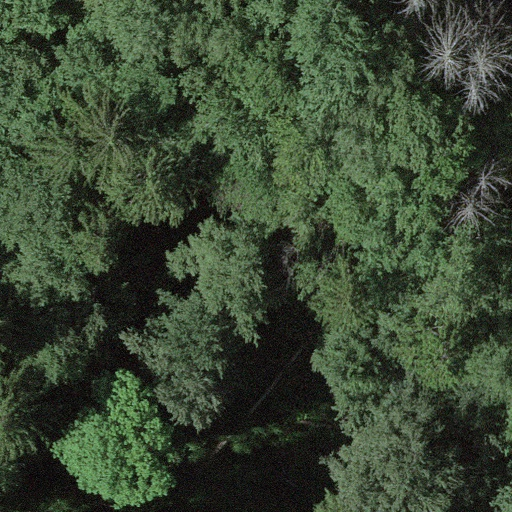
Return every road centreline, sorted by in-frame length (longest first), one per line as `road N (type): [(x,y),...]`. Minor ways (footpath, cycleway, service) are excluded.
road 1 (track): [(511,182),(302,129),(197,72),(114,0)]
road 2 (track): [(511,83),(443,43),(404,0)]
